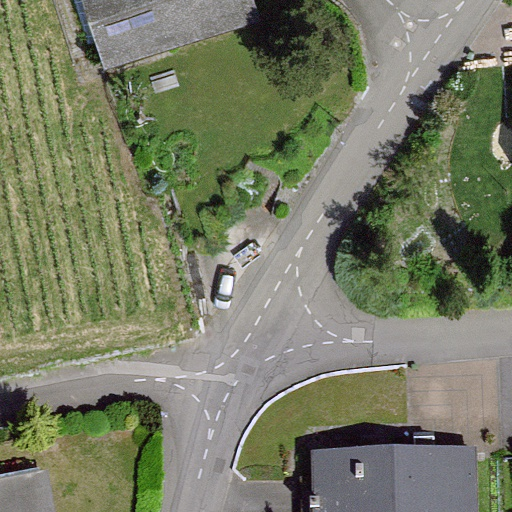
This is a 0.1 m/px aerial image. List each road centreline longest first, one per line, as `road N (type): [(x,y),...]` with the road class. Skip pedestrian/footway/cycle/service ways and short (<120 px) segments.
road 1 (residential): [(233,355),(456,0)]
road 2 (residential): [(233,355),(511,336)]
road 3 (residential): [(187,511),(233,355)]
